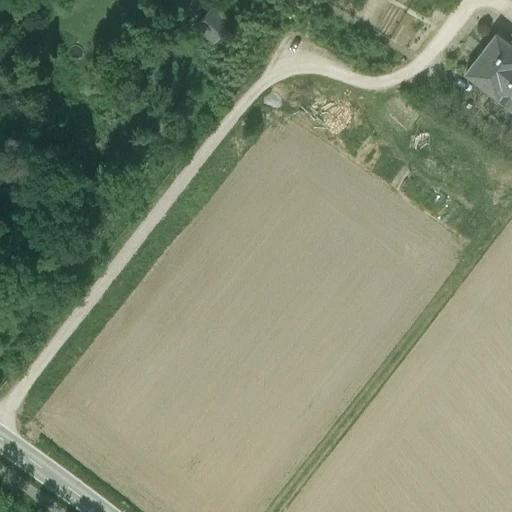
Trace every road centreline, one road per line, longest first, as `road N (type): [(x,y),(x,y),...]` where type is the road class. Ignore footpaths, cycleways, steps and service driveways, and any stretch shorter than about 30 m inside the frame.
road 1 (track): [(0,420),(265,74),(316,66),(372,85),(421,65),(467,0)]
road 2 (tertiary): [(0,439),(98,511)]
